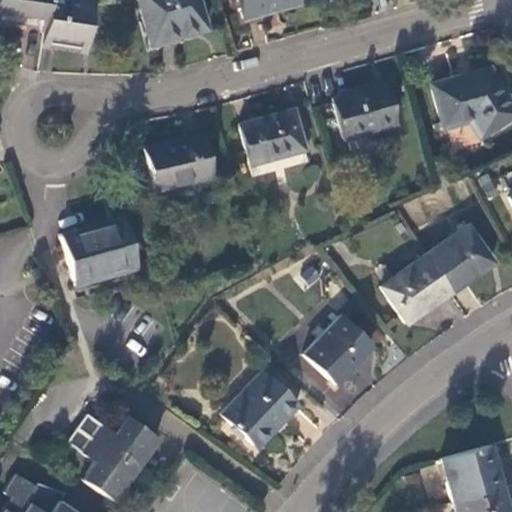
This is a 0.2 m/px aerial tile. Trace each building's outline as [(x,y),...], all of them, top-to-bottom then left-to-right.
[(45,20),(47,0),(0,0),(0,18),(23,22),(23,17),(45,20)] [(47,0),(45,20),(42,39),(58,42),(59,37),(90,41),(95,0),(47,0)] [(142,7),(152,43),(202,29),(193,0),(134,0),(137,8),(142,7)] [(295,0),(235,0),(240,18),(296,2),(295,0)] [(511,105),(485,69),(428,85),(437,118),(468,110),(479,125),(511,111),(511,105)] [(380,85),(331,99),(341,138),(390,124),(380,85)] [(291,111),(238,126),(249,164),(302,150),(291,111)] [(198,136),(142,151),(153,191),(208,178),(198,136)] [(102,226),(59,238),(70,282),(131,266),(118,219),(101,223),(102,226)] [(422,255),(448,291),(492,264),(470,226),(422,255)] [(405,317),(448,291),(422,255),(383,279),(405,317)] [(37,267),(25,271),(31,287),(43,283),(37,267)] [(336,316),(300,352),(330,382),(367,346),(336,316)] [(258,370),(218,414),(251,444),(271,423),(274,426),(295,405),(258,370)] [(93,421),(92,421),(81,413),(70,428),(93,421)] [(108,431),(92,421),(93,421),(70,428),(62,439),(88,458),(75,477),(108,499),(152,437),(119,414),(108,431)] [(449,500),(499,487),(487,443),(438,456),(449,500)] [(0,511),(72,511),(52,499),(43,511),(38,511),(21,500),(30,485),(11,473),(0,489),(0,491),(6,496),(0,504),(0,511)] [(505,511),(499,487),(449,500),(452,511),(505,511)]
